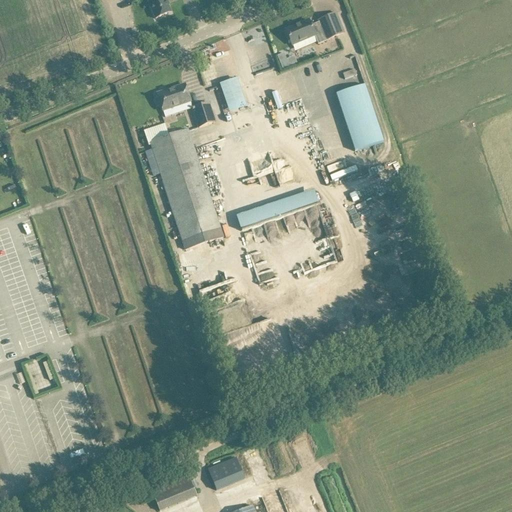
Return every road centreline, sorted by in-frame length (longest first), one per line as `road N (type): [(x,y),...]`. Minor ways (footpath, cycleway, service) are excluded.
road 1 (track): [(511,318),(34,511)]
road 2 (unclassified): [(0,117),(283,0)]
